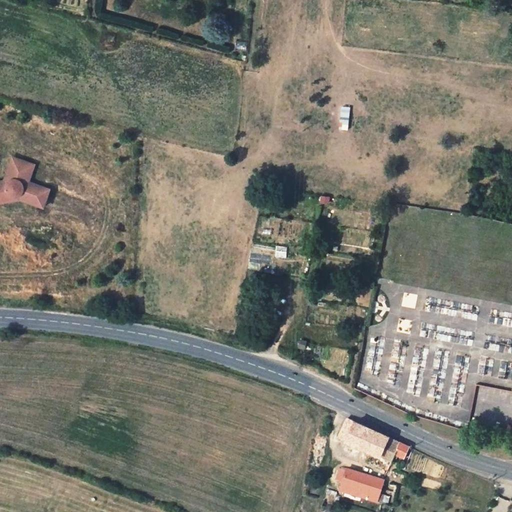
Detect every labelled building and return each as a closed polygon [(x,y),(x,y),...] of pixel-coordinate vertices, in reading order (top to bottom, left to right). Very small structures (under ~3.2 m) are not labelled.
[(116,37),(105,35),(103,46),(114,48),(116,37)] [(338,127),(347,128),(351,106),(341,105),(338,127)] [(34,164),(10,155),(0,180),(0,202),(16,199),(41,208),(48,188),(28,181),(34,164)] [(371,462),(388,470),(396,453),(404,457),(410,446),(347,418),(339,437),(375,453),(371,462)] [(343,479),(340,488),(378,500),(384,480),(347,466),(346,469),(340,467),(336,476),(343,479)]
